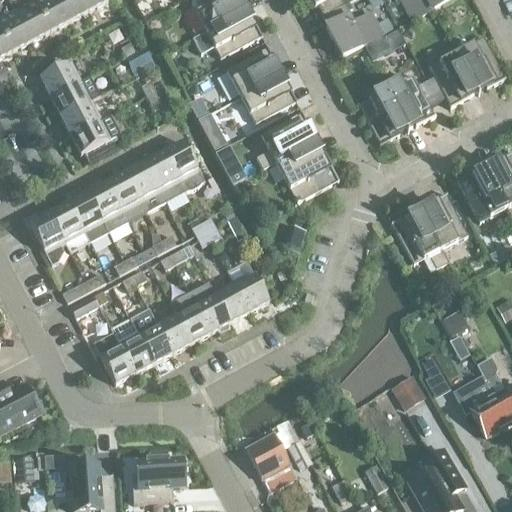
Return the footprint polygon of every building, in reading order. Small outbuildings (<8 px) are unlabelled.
[(40,0),(32,4),(50,37),(69,27),(54,0),(40,0)] [(54,0),(69,27),(88,17),(78,0),(54,0)] [(78,0),(88,17),(107,6),(104,0),(78,0)] [(209,0),(192,9),(206,36),(246,15),(238,0),(209,0)] [(306,0),(313,12),(317,10),(322,20),(344,8),(340,1),(335,0),(306,0)] [(401,0),(414,25),(433,15),(432,14),(453,2),(451,0),(401,0)] [(31,47),(50,37),(32,4),(13,14),(31,47)] [(151,8),(139,14),(145,25),(157,19),(151,8)] [(352,25),(349,19),(346,21),(348,15),(344,8),(322,20),(328,30),(324,33),(339,63),(362,51),(363,53),(381,43),(367,17),(352,25)] [(0,21),(0,35),(12,57),(31,47),(13,14),(0,21)] [(247,14),(246,15),(206,36),(193,44),(201,59),(215,52),(220,63),(260,41),(255,30),(252,31),(244,16),(247,14)] [(0,63),(12,57),(0,35),(0,63)] [(483,43),(456,57),(478,98),(505,83),(483,43)] [(376,46),(364,52),(371,66),(383,60),(376,46)] [(135,58),(130,48),(120,53),(126,63),(135,58)] [(241,101),(281,80),(267,53),(227,75),(241,101)] [(478,98),(456,57),(429,72),(451,112),(478,98)] [(140,67),(135,58),(126,63),(131,72),(140,67)] [(71,67),(39,83),(50,103),(77,89),(81,86),(71,67)] [(281,80),(241,101),(255,128),(295,107),(281,80)] [(385,95),(407,135),(435,121),(412,80),(385,95)] [(90,82),(81,86),(77,89),(50,103),(60,122),(87,108),(100,101),(90,82)] [(150,86),(141,92),(146,101),(155,96),(150,86)] [(407,135),(385,95),(358,109),(380,150),(407,135)] [(161,106),(155,96),(146,101),(151,111),(161,106)] [(200,102),(190,107),(198,122),(208,117),(200,102)] [(70,141),(97,127),(87,108),(60,122),(70,141)] [(262,174),(275,167),(316,145),(302,119),(261,140),(269,156),(257,163),(262,174)] [(108,146),(97,127),(70,141),(81,161),(108,146)] [(329,190),(321,176),(330,172),(324,161),(322,162),(314,147),(317,145),(316,145),(275,167),(290,193),(297,207),(329,190)] [(164,158),(179,188),(184,198),(186,197),(192,196),(198,193),(202,188),(204,187),(183,148),(164,158)] [(511,158),(511,157),(500,163),(501,166),(486,174),(484,171),(486,174),(506,213),(511,225),(511,158)] [(144,169),(160,198),(165,208),(184,198),(179,188),(164,158),(144,169)] [(165,208),(160,198),(144,169),(125,179),(141,209),(146,218),(165,208)] [(240,169),(225,177),(231,190),(247,181),(240,169)] [(479,228),(506,213),(486,174),(484,171),(483,171),(485,174),(470,182),(469,180),(457,187),(479,228)] [(146,218),(141,209),(125,179),(106,189),(122,219),(127,228),(146,218)] [(127,228),(122,219),(106,189),(87,199),(103,229),(108,238),(127,228)] [(84,239),(103,229),(87,199),(68,209),(84,239)] [(420,215),(440,254),(456,246),(467,240),(445,199),(434,205),(435,207),(420,215),(419,212),(418,212),(420,215)] [(49,219),(65,250),(70,258),(89,248),(84,239),(68,209),(49,219)] [(447,268),(440,254),(420,215),(418,212),(418,213),(419,216),(405,224),(403,222),(392,228),(413,269),(422,264),(429,260),(436,274),(447,268)] [(49,219),(29,230),(51,271),(58,268),(64,257),(61,252),(65,250),(49,219)] [(243,236),(239,228),(236,222),(229,226),(235,239),(240,237),(242,236),(243,236)] [(260,222),(252,226),(257,234),(264,230),(260,222)] [(210,223),(201,228),(206,238),(216,233),(210,223)] [(196,243),(206,238),(201,228),(191,234),(196,243)] [(216,233),(206,238),(211,248),(221,242),(216,233)] [(206,238),(196,243),(202,253),(211,248),(206,238)] [(161,246),(166,255),(176,250),(171,241),(161,246)] [(161,246),(152,251),(157,261),(166,255),(161,246)] [(494,270),(507,263),(500,250),(487,257),(494,270)] [(169,261),(175,271),(184,266),(179,256),(169,261)] [(123,266),(128,276),(138,271),(133,261),(123,266)] [(169,261),(160,266),(165,276),(175,271),(169,261)] [(123,266),(114,272),(119,281),(128,276),(123,266)] [(131,281),(136,291),(146,286),(141,276),(131,281)] [(268,307),(254,280),(252,276),(232,287),(248,318),(268,307)] [(95,281),(78,290),(83,300),(100,291),(95,281)] [(131,281),(122,286),(127,296),(136,291),(131,281)] [(455,281),(445,286),(450,298),(461,292),(455,281)] [(210,338),(229,328),(213,297),(208,287),(189,298),(210,338)] [(229,328),(248,318),(232,287),(213,297),(229,328)] [(78,290),(62,299),(67,308),(83,300),(78,290)] [(86,305),(91,315),(108,306),(102,296),(86,305)] [(174,318),(191,349),(210,338),(189,298),(169,308),(174,318)] [(504,328),(511,323),(511,303),(495,312),(504,328)] [(86,305),(70,314),(75,323),(91,315),(86,305)] [(458,315),(442,325),(451,341),(468,332),(458,315)] [(172,359),(191,349),(174,318),(156,328),(172,359)] [(137,338),(153,369),(172,359),(156,328),(137,338)] [(120,352),(134,379),(153,369),(137,338),(118,348),(120,352)] [(113,339),(93,349),(115,390),(134,379),(120,352),(113,339)] [(457,364),(459,366),(467,381),(479,375),(469,357),(457,364)] [(431,362),(421,368),(428,382),(439,375),(431,362)] [(478,369),(509,430),(510,431),(511,430),(511,388),(505,393),(497,379),(499,373),(492,362),(478,369)] [(486,443),(509,430),(480,378),(468,385),(478,401),(485,397),(487,402),(469,413),(486,443)] [(424,401),(411,382),(392,394),(404,414),(424,401)] [(24,389),(7,398),(3,397),(1,399),(0,396),(0,389),(2,388),(1,386),(0,386),(0,439),(40,419),(24,389)] [(310,426),(298,432),(304,444),(316,437),(310,426)] [(246,455),(246,456),(261,485),(290,470),(274,440),(246,455)] [(300,446),(289,452),(300,474),(312,468),(300,446)] [(461,511),(454,499),(465,493),(466,492),(444,455),(420,469),(426,478),(408,488),(421,511),(461,511)] [(32,460),(15,461),(18,485),(34,484),(32,460)] [(54,461),(43,462),(44,473),(54,472),(54,461)] [(138,494),(132,494),(133,509),(173,506),(173,505),(172,493),(184,492),(182,464),(136,467),(138,494)] [(377,497),(387,492),(376,469),(365,475),(377,497)] [(98,470),(70,471),(72,511),(114,511),(112,480),(111,480),(111,481),(99,482),(98,470)] [(341,507),(351,502),(343,486),(332,491),(341,507)]
